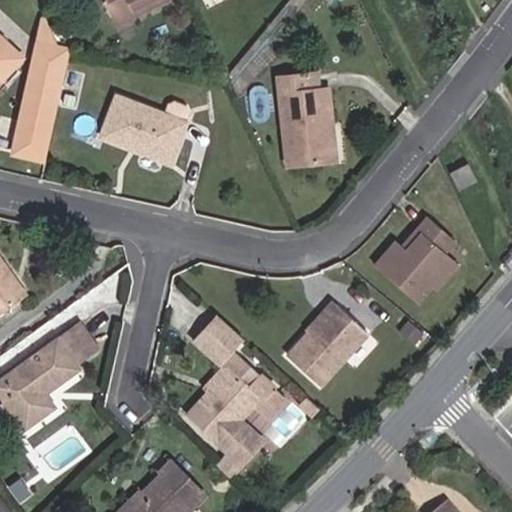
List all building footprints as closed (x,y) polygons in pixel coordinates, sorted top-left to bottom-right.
[(101,0),(113,23),(159,0),(101,0)] [(45,162),(70,48),(69,48),(67,46),(68,45),(56,43),(44,17),(14,154),(45,162)] [(0,79),(22,58),(0,37),(0,79)] [(304,127),(309,128),(310,90),(305,89),(305,76),(267,76),(266,162),(303,164),(304,127)] [(80,128),(150,156),(170,106),(168,96),(157,92),(149,93),(143,109),(96,89),(80,128)] [(303,164),(314,165),(315,127),(309,128),(304,127),(303,164)] [(460,190),(477,181),(467,163),(449,172),(460,190)] [(426,281),(435,289),(456,266),(445,256),(456,241),(429,217),(416,231),(421,236),(406,252),(396,243),(375,266),(416,302),(427,290),(422,286),(426,281)] [(0,313),(26,295),(0,258),(0,313)] [(290,358),(321,386),(368,332),(337,304),(290,358)] [(249,344),(217,315),(195,340),(226,369),(228,367),(235,374),(193,420),(231,456),(219,468),(234,483),(266,446),(263,443),(277,426),(284,419),(288,423),(300,410),(239,355),(249,344)] [(54,406),(44,393),(78,368),(74,364),(95,348),(76,323),(0,380),(0,392),(7,402),(21,421),(25,427),(54,406)] [(0,417),(9,430),(21,421),(7,402),(0,407),(0,417)] [(277,426),(293,441),(311,420),(300,410),(288,423),(284,419),(277,426)] [(123,511),(190,511),(206,497),(174,463),(161,475),(166,482),(139,508),(133,503),(123,511)]
